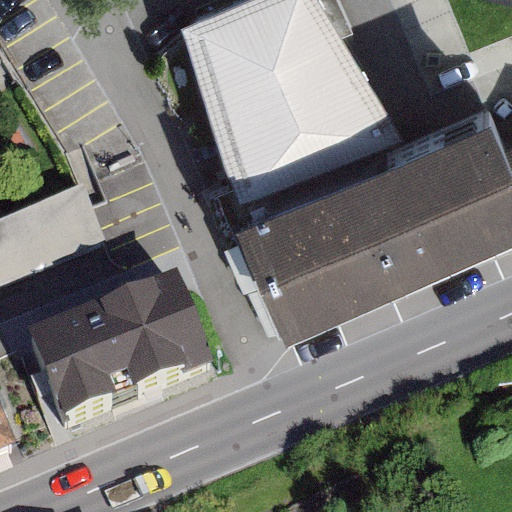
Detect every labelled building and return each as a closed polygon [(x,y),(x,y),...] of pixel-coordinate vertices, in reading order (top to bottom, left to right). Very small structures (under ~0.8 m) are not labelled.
[(340,0),(251,0),(186,30),(236,191),(243,207),(407,144),(346,42),(358,39),(340,0)] [(236,191),(222,197),(288,350),(511,244),(511,148),(508,150),(490,112),(407,144),(243,207),(236,191)] [(87,197),(0,233),(0,293),(109,248),(87,197)] [(57,348),(95,440),(240,379),(201,288),(57,348)] [(0,381),(0,476),(49,458),(18,374),(0,381)]
